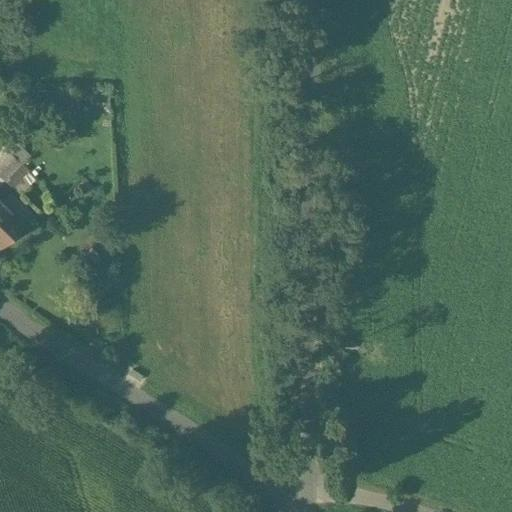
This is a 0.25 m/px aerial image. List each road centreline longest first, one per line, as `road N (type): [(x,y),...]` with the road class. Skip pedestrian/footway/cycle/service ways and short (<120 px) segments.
road 1 (residential): [(307,511),(310,0)]
road 2 (unclassified): [(282,511),(203,440),(0,309)]
